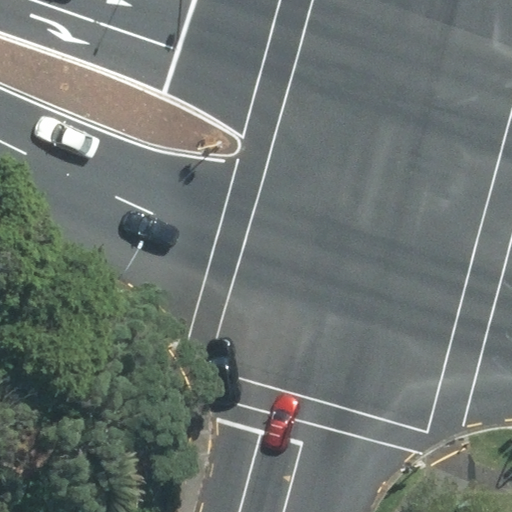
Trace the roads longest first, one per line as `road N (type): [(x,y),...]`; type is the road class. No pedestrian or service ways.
road 1 (primary): [(351,277),(134,209),(0,141)]
road 2 (primary): [(137,0),(398,89)]
road 3 (tertiary): [(289,511),(351,277)]
road 4 (tertiary): [(351,277),(398,89)]
road 5 (primary): [(511,321),(351,277)]
road 6 (primary): [(398,89),(511,127)]
